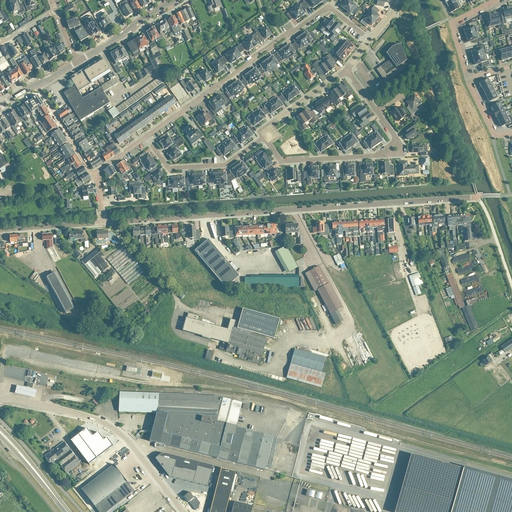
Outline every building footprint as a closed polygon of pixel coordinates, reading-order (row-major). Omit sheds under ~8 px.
[(13,0),(10,1),(10,2),(11,6),(10,6),(11,10),(12,10),(13,12),(17,11),(19,14),(25,12),(22,4),(18,6),(16,0),(14,1),(13,0)] [(30,9),(32,8),(32,6),(36,4),(35,2),(36,1),(35,0),(27,0),(28,2),(24,3),(27,12),(31,10),(30,9)] [(130,0),(132,2),(130,3),(136,12),(142,8),(137,0),(130,0)] [(206,0),(209,6),(207,7),(209,12),(215,10),(214,9),(222,6),(219,0),(218,0),(214,2),(213,0),(206,0)] [(346,10),(352,3),(348,0),(340,0),(339,1),(343,4),(341,6),(346,10)] [(125,1),(119,4),(127,17),(133,13),(125,1)] [(461,7),(458,1),(448,6),(451,12),(461,7)] [(308,8),(303,2),(299,5),(300,6),(295,9),(301,16),(305,13),(304,11),(308,8)] [(352,3),(346,10),(350,14),(352,11),(356,14),(360,9),(356,5),(356,6),(352,3)] [(368,15),(375,21),(379,16),(376,14),(379,11),(374,6),(370,10),(371,11),(368,15)] [(190,7),(185,10),(190,20),(192,24),(192,25),(194,24),(192,19),(194,18),(190,7)] [(505,20),(511,18),(509,7),(502,9),(505,19),(502,20),(503,24),(506,23),(505,20)] [(301,16),(295,9),(291,12),(290,11),(286,14),(290,20),(294,17),(296,20),(301,16)] [(181,12),(180,12),(186,24),(187,24),(186,22),(188,21),(190,25),(192,24),(190,20),(185,10),(183,10),(181,11),(181,12)] [(177,14),(176,15),(180,25),(183,24),(185,28),(188,27),(187,26),(187,24),(186,24),(180,12),(179,12),(177,13),(177,14)] [(0,20),(1,20),(3,23),(8,19),(4,13),(1,15),(0,13),(0,20)] [(99,16),(101,19),(97,22),(103,31),(113,25),(107,16),(106,16),(104,13),(99,16)] [(491,15),(494,27),(494,26),(498,25),(498,28),(504,27),(502,21),(499,22),(497,14),(492,16),(491,15)] [(375,21),(368,15),(364,19),(364,18),(360,22),(366,27),(369,23),(371,25),(375,21)] [(494,27),(491,15),(485,16),(487,25),(485,26),(486,31),(489,31),(488,29),(494,27)] [(84,20),(83,21),(91,36),(96,33),(96,34),(100,32),(91,16),(84,20)] [(22,22),(19,24),(21,27),(24,25),(29,22),(27,17),(24,19),(25,20),(22,22)] [(171,27),(174,33),(181,30),(174,17),(173,18),(172,17),(171,18),(170,19),(170,20),(168,21),(171,27)] [(327,18),(323,22),(318,29),(323,33),(324,30),(327,33),(336,22),(331,18),(329,20),(327,18)] [(76,31),(83,27),(81,25),(80,25),(78,21),(76,22),(75,19),(67,22),(69,29),(75,27),(76,31)] [(166,19),(161,23),(166,32),(167,31),(166,29),(170,27),(166,19)] [(465,34),(466,36),(478,32),(476,26),(477,26),(476,21),(470,23),(471,27),(464,29),(464,30),(463,30),(464,34),(465,34)] [(157,25),(156,26),(160,33),(163,31),(164,33),(166,32),(161,23),(159,23),(159,22),(156,24),(157,25)] [(341,27),(336,22),(327,33),(330,35),(328,37),(333,41),(342,30),(339,28),(341,27)] [(257,26),(253,29),(254,31),(256,33),(260,39),(264,36),(266,38),(271,35),(271,34),(272,34),(269,30),(270,30),(270,29),(268,30),(266,27),(265,27),(263,24),(259,28),(259,27),(258,28),(257,26)] [(40,25),(35,28),(37,31),(39,34),(40,35),(44,32),(40,25)] [(89,37),(83,27),(76,31),(75,32),(81,42),(89,37)] [(150,31),(147,33),(151,42),(152,42),(152,43),(150,44),(150,46),(151,49),(150,49),(156,63),(159,61),(158,58),(161,56),(160,52),(155,44),(157,43),(156,42),(161,40),(158,35),(154,28),(150,29),(150,31)] [(182,32),(186,41),(190,40),(186,30),(182,32)] [(24,34),(25,35),(30,43),(33,41),(27,32),(24,34)] [(306,32),(305,33),(300,36),(306,45),(310,42),(310,41),(311,40),(313,43),(316,40),(310,32),(307,33),(306,32)] [(478,32),(466,36),(467,42),(474,40),(475,43),(482,41),(481,37),(478,38),(476,33),(478,32)] [(260,39),(256,33),(252,36),(252,37),(248,40),(253,48),(258,44),(256,42),(260,39)] [(160,34),(158,35),(161,40),(165,48),(167,47),(165,43),(165,42),(160,34)] [(30,43),(25,35),(20,37),(26,47),(31,45),(30,43)] [(142,35),(138,37),(145,50),(146,52),(148,51),(146,48),(149,47),(148,45),(148,44),(144,35),(143,36),(142,35)] [(294,41),(295,42),(293,44),(297,50),(300,48),(302,47),(303,48),(306,45),(300,36),(294,41)] [(145,50),(138,37),(134,39),(134,40),(140,53),(145,50)] [(253,48),(248,40),(243,43),(243,42),(239,45),(243,51),(247,48),(249,51),(253,48)] [(128,44),(127,45),(131,52),(132,52),(133,54),(138,51),(133,41),(131,42),(129,42),(128,43),(128,44)] [(340,47),(349,55),(351,53),(351,52),(355,47),(349,43),(350,42),(349,43),(347,41),(343,45),(342,44),(340,47)] [(12,43),(6,47),(12,57),(18,53),(12,43)] [(59,55),(60,55),(61,55),(61,54),(62,53),(65,51),(61,43),(54,48),(58,55),(59,55)] [(47,44),(46,45),(53,58),(58,56),(53,47),(50,49),(47,44)] [(289,44),(283,48),(290,57),(293,54),(293,53),(295,52),(295,51),(297,50),(293,44),(290,46),(289,44)] [(53,58),(46,45),(44,46),(47,51),(44,53),(49,61),(53,58)] [(235,49),(231,52),(236,60),(241,56),(239,54),(243,51),(239,45),(235,48),(235,49)] [(391,60),(381,67),(377,70),(385,82),(407,67),(407,66),(407,67),(404,63),(407,60),(401,45),(398,45),(395,46),(393,47),(391,48),(390,50),(386,54),(391,60)] [(478,50),(471,52),(473,58),(485,54),(486,54),(485,48),(484,45),(477,47),(478,50)] [(117,50),(116,51),(117,51),(122,61),(126,59),(127,60),(129,59),(131,62),(134,61),(130,55),(128,56),(123,47),(120,49),(119,48),(117,49),(117,50)] [(349,55),(340,47),(338,49),(339,50),(335,55),(338,57),(337,57),(337,58),(338,57),(343,61),(347,56),(348,57),(349,55)] [(277,53),(278,54),(276,56),(280,62),(283,60),(285,59),(286,60),(290,57),(283,48),(277,53)] [(34,50),(30,52),(33,57),(30,59),(36,69),(36,68),(38,69),(39,68),(39,67),(41,65),(36,57),(37,56),(34,50)] [(117,51),(116,51),(115,51),(113,51),(113,53),(110,54),(116,64),(113,65),(117,73),(121,71),(118,66),(120,65),(118,63),(122,61),(117,51)] [(226,54),(222,57),(226,63),(230,61),(231,63),(236,60),(231,52),(226,55),(226,54)] [(38,57),(43,65),(43,64),(44,65),(46,64),(46,63),(48,61),(44,54),(38,57)] [(485,54),(473,58),(474,60),(473,60),(474,63),(475,63),(475,64),(482,62),(483,67),(491,64),(489,59),(487,60),(485,54)] [(336,64),(335,62),(329,55),(322,60),(330,72),(332,70),(332,71),(333,70),(332,70),(335,68),(333,66),(336,64)] [(3,57),(0,58),(0,70),(1,72),(7,68),(9,73),(6,75),(11,83),(14,82),(17,80),(12,71),(3,56),(3,57)] [(272,56),(271,57),(266,61),(273,69),(276,66),(276,65),(278,64),(278,63),(280,62),(276,56),(273,58),(272,56)] [(25,57),(18,62),(25,75),(26,74),(27,75),(29,74),(29,73),(31,72),(29,69),(32,67),(25,57)] [(226,63),(222,57),(217,61),(218,61),(213,65),(215,68),(213,70),(216,73),(218,72),(218,73),(223,69),(222,66),(226,63)] [(110,71),(102,58),(70,78),(75,86),(78,92),(109,73),(110,75),(108,76),(111,80),(101,86),(104,91),(117,83),(114,78),(115,77),(112,73),(110,75),(108,72),(110,71)] [(17,80),(20,78),(23,76),(13,59),(10,61),(15,69),(12,71),(17,80)] [(318,61),(313,65),(317,71),(320,76),(324,73),(325,75),(327,73),(328,74),(328,73),(330,72),(324,63),(322,60),(319,62),(318,61)] [(261,66),(259,68),(263,74),(266,72),(266,73),(268,71),(269,72),(273,69),(266,61),(260,65),(261,66)] [(310,69),(307,65),(301,69),(304,73),(309,81),(315,77),(310,70),(310,69)] [(172,73),(169,68),(162,73),(165,78),(172,73)] [(255,68),(249,73),(256,81),(259,78),(261,76),(263,74),(259,68),(256,70),(255,68)] [(0,81),(5,90),(10,87),(1,72),(0,70),(0,81)] [(210,72),(211,72),(208,73),(206,70),(201,73),(200,73),(196,76),(200,82),(204,79),(206,81),(211,78),(211,77),(213,76),(210,72)] [(244,78),(242,80),(246,86),(249,84),(249,85),(251,83),(252,84),(256,81),(249,73),(245,76),(243,77),(244,78)] [(163,82),(159,77),(154,81),(158,86),(163,82)] [(187,87),(191,92),(198,87),(192,79),(185,84),(183,81),(180,82),(185,89),(187,87)] [(479,83),(481,88),(491,83),(490,83),(488,79),(479,83)] [(237,81),(232,85),(239,93),(242,91),(242,90),(244,88),(246,86),(242,80),(240,82),(239,81),(238,80),(237,81)] [(490,84),(482,88),(484,92),(493,88),(496,86),(495,85),(493,86),(492,83),(490,84)] [(160,86),(156,89),(159,92),(163,90),(163,89),(166,87),(164,84),(160,86)] [(291,86),(287,89),(293,98),(299,93),(298,92),(301,90),(297,84),(294,86),(292,87),(291,86)] [(227,91),(225,92),(229,98),(232,96),(232,97),(234,95),(235,96),(239,93),(232,85),(228,88),(226,89),(227,90),(227,91)] [(341,85),(336,89),(342,97),(345,95),(347,99),(352,95),(345,85),(343,87),(341,85)] [(78,92),(75,86),(63,93),(80,121),(110,103),(101,88),(83,99),(78,92)] [(484,92),(486,97),(495,92),(493,88),(484,92)] [(282,95),(280,97),(284,102),(286,100),(287,102),(293,98),(287,89),(283,92),(284,93),(282,94),(282,95)] [(331,93),(332,94),(329,97),(334,104),(336,106),(342,102),(339,99),(342,97),(336,89),(331,93)] [(495,92),(486,97),(489,102),(498,97),(495,92)] [(28,101),(23,105),(30,114),(33,112),(36,110),(44,104),(43,104),(42,102),(37,95),(32,99),(32,100),(29,102),(29,101),(28,101)] [(135,95),(134,95),(115,109),(119,114),(139,100),(135,95)] [(220,95),(215,99),(221,107),(224,105),(226,107),(230,104),(226,98),(224,99),(220,95)] [(165,101),(170,108),(176,103),(171,96),(165,101)] [(406,108),(411,115),(418,110),(416,107),(418,106),(421,105),(421,103),(419,101),(415,96),(407,101),(410,106),(406,108)] [(284,102),(280,97),(277,98),(275,99),(274,99),(270,101),(276,110),(282,105),(281,104),(284,102)] [(329,97),(326,99),(325,97),(319,101),(325,110),(331,106),(331,107),(334,104),(329,97)] [(493,112),(502,108),(499,103),(502,101),(501,98),(493,102),(494,105),(490,107),(493,112)] [(222,109),(215,99),(209,103),(212,107),(210,109),(214,115),(222,109)] [(165,101),(159,105),(164,112),(170,108),(165,101)] [(265,107),(263,109),(267,114),(269,113),(270,114),(276,110),(270,101),(266,104),(267,105),(265,106),(265,107)] [(325,110),(319,101),(314,105),(317,109),(314,112),(319,119),(323,117),(320,114),(325,110)] [(44,104),(36,110),(39,113),(47,108),(44,104)] [(26,116),(29,114),(23,105),(21,106),(20,106),(18,107),(18,109),(17,109),(23,118),(26,121),(28,120),(26,116)] [(164,112),(159,105),(154,109),(159,116),(164,112)] [(360,117),(367,112),(364,107),(360,109),(358,106),(350,112),(354,117),(358,115),(360,117)] [(47,108),(39,113),(42,118),(50,113),(47,108)] [(66,109),(58,114),(61,119),(68,113),(71,111),(70,108),(67,111),(66,109)] [(402,108),(399,110),(398,108),(395,110),(394,109),(390,112),(392,114),(393,114),(398,122),(404,117),(404,116),(407,114),(402,108)] [(503,111),(502,108),(493,112),(495,117),(496,117),(505,112),(506,112),(505,109),(503,111)] [(154,109),(148,113),(153,120),(159,116),(154,109)] [(267,114),(263,109),(260,110),(258,111),(257,111),(253,113),(259,122),(265,118),(264,116),(267,114)] [(14,110),(10,112),(18,124),(21,122),(14,110)] [(313,110),(310,113),(307,110),(302,113),(308,122),(311,120),(313,123),(319,119),(314,112),(313,110)] [(204,111),(196,117),(199,120),(202,125),(204,124),(208,121),(211,126),(216,123),(213,119),(214,119),(210,112),(206,115),(204,111)] [(18,124),(10,112),(7,114),(14,125),(11,127),(15,132),(18,130),(15,126),(18,124)] [(367,112),(360,117),(361,120),(358,123),(362,128),(370,123),(368,120),(371,117),(367,112)] [(505,112),(496,117),(499,121),(507,117),(505,112)] [(68,113),(61,119),(63,123),(71,117),(71,118),(74,116),(73,113),(71,115),(70,114),(69,115),(68,113)] [(153,120),(148,113),(142,117),(147,124),(153,120)] [(259,122),(253,113),(249,116),(250,117),(248,119),(245,121),(249,126),(250,127),(250,126),(252,125),(253,126),(259,122)] [(297,117),(299,120),(296,122),(302,131),(307,127),(305,124),(308,122),(302,113),(297,117)] [(49,115),(39,121),(43,126),(53,120),(49,115)] [(511,124),(511,118),(510,116),(499,121),(501,127),(507,124),(508,127),(511,124)] [(71,117),(63,123),(66,127),(74,122),(77,120),(75,117),(72,119),(71,118),(71,117)] [(147,124),(142,117),(137,121),(142,128),(147,124)] [(4,118),(0,120),(0,121),(6,130),(11,127),(4,118)] [(53,120),(43,126),(47,132),(57,126),(53,120)] [(6,130),(0,121),(0,131),(1,133),(5,131),(5,132),(4,132),(5,133),(4,134),(8,140),(9,140),(9,141),(11,139),(7,132),(6,131),(6,130)] [(137,121),(131,125),(136,132),(142,128),(137,121)] [(74,122),(66,127),(69,131),(77,126),(78,125),(80,124),(79,122),(76,124),(74,122)] [(333,123),(326,126),(328,131),(335,127),(333,123)] [(404,129),(406,132),(404,133),(406,137),(408,140),(412,137),(412,138),(417,134),(414,130),(416,129),(412,123),(404,129)] [(131,125),(125,129),(130,136),(136,132),(131,125)] [(190,125),(184,130),(188,135),(185,136),(190,143),(196,138),(198,140),(203,136),(198,130),(195,132),(190,125)] [(77,126),(69,131),(72,136),(83,129),(81,126),(79,128),(79,127),(78,128),(77,126)] [(249,126),(245,129),(244,128),(240,131),(247,140),(253,135),(251,134),(254,132),(250,126),(250,127),(249,126)] [(49,138),(44,141),(45,143),(48,142),(61,133),(59,129),(51,135),(52,137),(49,138)] [(84,131),(83,129),(72,136),(75,140),(83,135),(81,133),(84,131)] [(130,136),(125,129),(120,133),(125,140),(130,136)] [(235,137),(233,139),(237,144),(239,143),(240,144),(247,140),(240,131),(237,134),(237,135),(235,136),(235,137)] [(374,134),(370,136),(376,145),(381,142),(382,141),(381,139),(384,138),(380,132),(377,133),(375,135),(374,134)] [(61,133),(48,142),(49,144),(54,141),(56,143),(64,138),(61,133)] [(125,140),(120,133),(114,137),(119,144),(125,140)] [(349,135),(345,138),(351,147),(357,142),(356,141),(359,139),(355,133),(352,135),(350,136),(349,135)] [(109,134),(106,136),(111,144),(108,146),(115,156),(119,153),(115,146),(116,146),(109,135),(109,134)] [(333,144),(332,143),(332,142),(334,141),(330,135),(327,137),(327,136),(325,138),(324,137),(321,140),(327,148),(333,144)] [(376,145),(370,136),(366,139),(367,140),(365,142),(362,144),(367,149),(369,148),(370,149),(376,145)] [(85,138),(85,139),(77,145),(79,149),(81,148),(80,148),(88,143),(90,142),(87,137),(85,138)] [(164,149),(165,149),(172,144),(171,142),(171,141),(168,137),(160,143),(163,148),(164,149)] [(26,138),(23,141),(28,147),(31,145),(26,138)] [(53,145),(54,147),(51,150),(52,151),(67,142),(64,138),(56,143),(53,145)] [(340,144),(338,145),(342,151),(344,149),(345,151),(351,147),(345,138),(341,141),(342,142),(340,143),(340,144)] [(237,144),(233,139),(230,140),(228,141),(227,141),(223,143),(230,152),(236,148),(234,146),(237,144)] [(317,143),(315,145),(313,141),(310,143),(317,153),(320,151),(321,152),(327,148),(321,140),(317,142),(317,143)] [(90,142),(88,143),(80,148),(81,148),(83,153),(90,148),(93,146),(90,142)] [(83,153),(82,153),(85,158),(86,157),(93,152),(91,150),(94,148),(95,147),(99,144),(100,147),(102,146),(101,143),(100,142),(99,143),(96,144),(93,146),(90,148),(83,153)] [(58,152),(52,156),(53,158),(58,155),(70,147),(68,143),(59,149),(61,151),(58,152)] [(230,152),(223,143),(220,146),(220,147),(218,148),(218,149),(216,151),(220,157),(222,155),(223,156),(230,152)] [(104,145),(103,146),(110,158),(115,156),(108,146),(106,147),(104,145)] [(423,145),(412,145),(412,153),(420,152),(420,156),(428,156),(428,151),(427,152),(427,145),(423,145)] [(103,146),(101,148),(99,148),(101,151),(103,150),(104,153),(102,155),(106,161),(110,158),(103,146)] [(70,147),(58,155),(59,157),(60,156),(63,154),(64,156),(73,151),(70,147)] [(176,149),(169,153),(168,154),(173,161),(181,155),(178,150),(177,151),(176,149)] [(264,152),(263,152),(262,153),(260,150),(255,154),(256,157),(257,159),(257,160),(259,164),(268,158),(264,152)] [(65,158),(59,162),(60,164),(66,160),(75,154),(73,151),(64,156),(65,158)] [(93,152),(86,157),(89,161),(90,162),(94,160),(97,158),(93,152)] [(145,152),(139,156),(132,161),(134,163),(140,159),(142,161),(141,162),(144,165),(152,159),(148,153),(146,154),(145,152)] [(0,168),(8,163),(0,153),(0,168)] [(69,160),(66,162),(68,165),(67,165),(68,167),(69,167),(79,160),(76,155),(69,160)] [(103,164),(102,163),(98,157),(97,158),(94,160),(98,166),(103,164)] [(272,164),(268,158),(259,164),(262,168),(263,167),(265,169),(267,171),(273,167),(271,165),(272,164)] [(156,165),(152,159),(144,165),(146,169),(147,169),(149,171),(151,173),(157,169),(155,166),(156,165)] [(68,167),(62,172),(63,174),(70,169),(73,166),(75,170),(82,165),(79,160),(69,167),(68,167)] [(98,166),(94,160),(90,162),(94,169),(98,166)] [(124,161),(120,164),(126,172),(127,174),(128,175),(133,172),(131,168),(129,169),(124,161)] [(242,162),(241,163),(236,167),(242,175),(246,172),(248,170),(247,170),(250,168),(246,162),(243,164),(242,162)] [(383,163),(379,164),(380,171),(381,171),(381,174),(384,174),(385,175),(389,175),(390,176),(394,175),(393,167),(390,167),(389,166),(389,164),(388,163),(386,163),(385,162),(384,162),(383,163)] [(398,167),(397,167),(398,171),(399,171),(399,175),(407,175),(407,174),(418,173),(418,166),(409,166),(407,165),(407,162),(398,162),(398,167)] [(127,174),(120,164),(117,166),(120,171),(117,173),(121,179),(123,178),(122,177),(127,174)] [(364,164),(364,166),(360,166),(361,182),(365,182),(365,174),(367,174),(367,175),(373,174),(372,164),(364,164)] [(346,166),(346,167),(342,168),(343,179),(347,179),(347,175),(349,175),(349,176),(354,176),(354,165),(346,166)] [(112,166),(104,171),(109,178),(117,173),(112,166)] [(327,167),(327,168),(324,169),(325,183),(328,183),(328,176),(330,176),(330,177),(336,177),(335,166),(327,167)] [(69,176),(66,177),(67,180),(70,178),(74,176),(77,174),(78,176),(81,175),(82,176),(87,173),(86,172),(83,167),(75,171),(69,176)] [(230,171),(231,172),(229,174),(231,181),(234,186),(238,183),(235,179),(235,178),(236,179),(238,177),(239,178),(242,175),(236,167),(230,171)] [(310,168),(310,169),(310,170),(306,170),(307,185),(311,185),(310,177),(313,177),(313,178),(318,178),(318,167),(310,168)] [(276,169),(275,169),(268,174),(270,176),(269,177),(272,181),(281,175),(277,170),(276,169)] [(294,180),(294,182),(301,182),(300,173),(297,173),(296,169),(288,169),(289,180),(294,180)] [(159,171),(152,176),(154,178),(153,179),(156,183),(157,183),(158,185),(164,182),(162,179),(165,177),(161,172),(160,170),(159,171)] [(90,178),(87,173),(82,176),(75,181),(79,187),(84,184),(83,183),(90,178)] [(211,174),(211,176),(208,176),(208,183),(211,183),(214,183),(214,184),(219,184),(218,173),(211,174)] [(225,173),(218,173),(219,184),(219,189),(224,188),(224,183),(226,182),(231,181),(229,174),(226,175),(225,173)] [(151,177),(149,174),(144,178),(147,183),(152,180),(151,178),(151,177)] [(205,174),(203,174),(197,175),(198,185),(203,185),(202,184),(205,184),(205,183),(208,183),(208,176),(205,176),(205,174)] [(190,175),(190,176),(190,177),(187,177),(187,179),(187,186),(191,186),(191,185),(193,184),(193,185),(198,185),(197,175),(190,175)] [(182,178),(177,178),(177,188),(182,188),(182,187),(184,187),(184,186),(187,186),(187,179),(184,179),(184,177),(182,178)] [(169,178),(169,180),(165,180),(166,191),(173,191),(172,189),(177,188),(177,178),(169,178)] [(56,191),(60,187),(55,182),(51,187),(56,191)] [(129,184),(130,192),(134,192),(134,195),(137,194),(138,200),(138,199),(138,198),(145,198),(144,187),(145,187),(143,187),(143,183),(129,184)] [(94,193),(93,187),(82,188),(83,197),(88,196),(88,193),(94,193)] [(113,187),(108,187),(108,188),(109,196),(114,195),(118,195),(117,187),(113,188),(113,187)] [(61,200),(65,197),(61,190),(56,193),(61,200)] [(465,215),(466,220),(463,221),(464,235),(464,240),(466,240),(475,240),(475,232),(471,233),(471,229),(470,229),(470,225),(470,214),(465,215)] [(460,215),(452,216),(452,221),(453,221),(453,226),(452,226),(452,230),(453,243),(453,244),(453,247),(457,247),(456,238),(455,239),(455,235),(455,226),(457,226),(457,221),(459,221),(459,220),(460,220),(460,219),(460,217),(460,215)] [(460,219),(460,220),(459,220),(459,221),(457,221),(457,226),(460,226),(461,230),(461,232),(460,232),(460,236),(464,235),(463,221),(466,220),(465,215),(460,215),(460,217),(460,219)] [(416,230),(416,229),(416,223),(414,223),(414,218),(411,218),(410,217),(409,218),(408,218),(408,227),(404,227),(407,235),(412,233),(409,227),(412,227),(412,229),(413,230),(416,230)] [(387,219),(388,233),(386,233),(387,237),(395,236),(394,219),(387,219)] [(328,225),(324,225),(324,223),(317,223),(317,228),(313,228),(313,233),(324,233),(324,235),(328,235),(329,235),(329,234),(328,225)] [(177,224),(172,225),(172,233),(175,233),(176,239),(178,239),(181,237),(178,233),(177,224)] [(303,244),(303,241),(303,236),(300,236),(300,232),(298,232),(298,224),(285,225),(286,233),(295,233),(295,238),(298,238),(299,244),(303,244)] [(192,240),(200,240),(199,232),(196,232),(195,226),(188,227),(189,238),(192,238),(192,240)] [(228,228),(221,228),(222,241),(225,241),(225,237),(228,237),(228,238),(233,238),(233,232),(228,232),(228,228)] [(82,232),(76,232),(76,239),(80,239),(81,242),(84,241),(85,241),(85,238),(83,238),(82,232)] [(102,242),(102,239),(108,238),(108,232),(97,232),(98,243),(102,242)] [(47,249),(52,247),(51,240),(52,240),(51,234),(42,235),(42,241),(46,240),(47,249)] [(24,235),(17,235),(17,242),(17,244),(17,247),(21,247),(22,246),(21,246),(21,243),(22,243),(28,243),(27,237),(24,237),(24,235)] [(208,239),(194,251),(210,269),(225,288),(239,276),(224,257),(208,239)] [(237,241),(234,242),(234,243),(237,248),(232,251),(234,255),(239,251),(240,252),(243,249),(241,246),(237,240),(237,241)] [(117,271),(128,285),(144,271),(134,259),(133,259),(122,246),(106,259),(117,271)] [(286,274),(297,267),(286,246),(274,252),(286,274)] [(84,259),(80,262),(83,266),(84,265),(94,277),(108,266),(100,256),(102,254),(100,252),(97,248),(84,259)] [(449,266),(441,248),(436,250),(443,268),(449,266)] [(77,250),(73,253),(77,258),(81,255),(77,250)] [(469,259),(467,253),(454,258),(452,261),(453,264),(469,259)] [(335,262),(341,259),(339,254),(333,256),(335,262)] [(474,269),(472,264),(456,270),(458,275),(474,269)] [(343,321),(338,310),(343,308),(330,283),(328,284),(319,267),(305,274),(315,292),(317,290),(325,305),(322,306),(324,308),(326,307),(330,314),(335,325),(343,321)] [(468,307),(466,302),(467,306),(465,307),(451,272),(448,274),(447,270),(445,271),(451,287),(453,292),(454,295),(459,309),(461,308),(471,331),(479,328),(469,306),(468,307)] [(55,272),(45,278),(64,313),(74,308),(55,272)] [(415,296),(421,294),(418,286),(423,284),(422,282),(418,273),(408,276),(412,287),(413,287),(415,296)] [(299,275),(256,275),(256,276),(250,275),(250,278),(244,278),(244,288),(298,288),(299,275)] [(477,275),(460,281),(462,286),(479,280),(477,275)] [(483,291),(481,286),(464,292),(466,297),(469,296),(469,297),(475,296),(475,294),(483,291)] [(454,295),(453,292),(451,287),(446,289),(449,297),(454,295)] [(468,307),(469,306),(469,305),(473,304),(472,303),(476,302),(475,298),(466,301),(466,302),(468,307)] [(198,321),(199,316),(188,313),(187,318),(186,318),(183,331),(202,336),(202,338),(210,340),(210,339),(223,342),(221,350),(239,355),(238,358),(259,364),(266,339),(251,335),(252,332),(274,339),(280,319),(243,308),(239,322),(228,319),(225,329),(198,321)] [(511,338),(501,346),(504,351),(511,345),(511,338)] [(212,351),(207,349),(204,359),(210,361),(210,360),(212,351)] [(486,366),(492,361),(488,355),(482,360),(486,366)] [(290,364),(287,374),(286,378),(321,388),(325,374),(290,364)] [(37,390),(17,386),(16,389),(15,393),(35,398),(36,394),(37,390)] [(120,392),(120,397),(119,412),(157,413),(150,441),(155,443),(155,447),(163,448),(164,445),(265,470),(266,466),(271,467),(276,450),(275,450),(278,438),(236,428),(243,403),(218,396),(209,396),(209,393),(194,393),(194,395),(120,392)] [(87,428),(79,434),(85,442),(93,436),(87,428)] [(93,436),(85,442),(91,450),(97,445),(104,440),(98,432),(93,436)] [(79,434),(71,440),(77,448),(85,442),(79,434)] [(104,440),(97,445),(104,453),(113,446),(107,438),(104,440)] [(58,461),(71,451),(64,442),(44,456),(51,465),(57,460),(58,461)] [(85,442),(77,448),(89,464),(97,458),(91,450),(85,442)] [(304,461),(317,464),(320,447),(307,444),(304,461)] [(97,445),(91,450),(97,458),(104,453),(97,445)] [(347,470),(350,452),(342,450),(341,453),(337,452),(338,448),(324,445),(322,451),(319,466),(347,470)] [(71,451),(58,461),(61,466),(66,473),(68,472),(80,463),(71,451)] [(178,458),(178,457),(165,454),(160,454),(155,459),(163,469),(178,458)] [(452,511),(465,469),(412,454),(395,511),(452,511)] [(192,461),(178,457),(178,458),(173,478),(187,481),(192,461)] [(173,478),(178,458),(163,469),(169,477),(173,478)] [(200,462),(192,461),(187,481),(195,483),(200,462)] [(195,483),(202,485),(207,464),(200,462),(195,483)] [(113,464),(89,483),(85,479),(79,483),(82,488),(81,489),(94,506),(127,482),(113,464)] [(85,476),(96,467),(94,464),(83,473),(85,476)] [(213,466),(207,464),(202,485),(208,486),(213,466)] [(361,475),(362,469),(349,466),(348,471),(361,475)] [(375,478),(376,475),(377,469),(364,467),(362,475),(375,478)] [(511,511),(511,479),(465,467),(452,511),(511,511)] [(219,474),(234,478),(236,472),(221,468),(219,474)] [(233,483),(234,478),(219,474),(218,480),(233,483)] [(231,489),(233,483),(218,480),(216,485),(231,489)] [(127,482),(94,506),(98,511),(106,511),(134,491),(127,482)] [(215,491),(230,495),(231,489),(216,485),(215,491)] [(304,495),(321,499),(323,491),(306,487),(304,495)] [(214,497),(228,501),(230,495),(215,491),(214,497)] [(189,492),(184,497),(186,500),(185,500),(187,502),(187,501),(188,502),(191,500),(195,505),(200,501),(197,498),(195,500),(189,492)] [(150,511),(162,503),(156,495),(148,501),(133,511),(150,511)] [(212,502),(227,506),(228,501),(214,497),(212,502)] [(211,508),(225,511),(227,506),(212,502),(211,508)] [(162,503),(150,511),(167,511),(169,511),(165,506),(162,503)]
